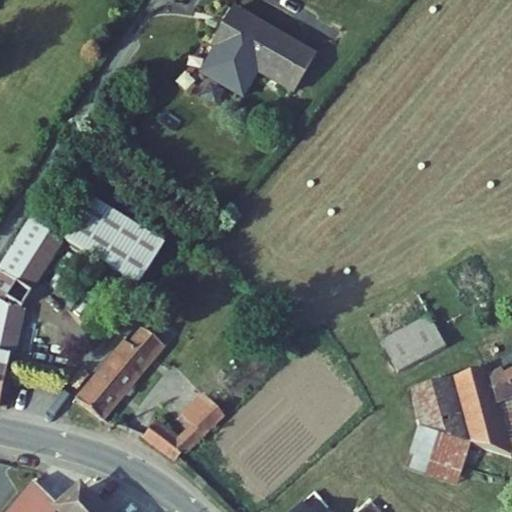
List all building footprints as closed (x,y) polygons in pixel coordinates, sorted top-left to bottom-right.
[(232,10),(210,45),(289,94),(311,59),(232,10)] [(74,148),(28,223),(69,248),(137,289),(162,248),(90,203),(110,170),(74,148)] [(69,248),(28,223),(0,267),(0,410),(27,311),(30,313),(69,248)] [(453,343),(441,308),(387,329),(399,362),(453,343)] [(124,344),(76,401),(105,423),(166,349),(145,331),(130,350),(124,344)] [(491,369),(451,376),(463,438),(509,454),(508,447),(511,448),(511,360),(499,369),(501,374),(493,380),(491,369)] [(451,376),(413,383),(420,425),(463,438),(451,376)] [(210,396),(190,417),(196,424),(209,437),(210,438),(232,417),(210,396)] [(162,419),(146,439),(179,463),(185,454),(189,459),(209,437),(196,424),(185,435),(162,419)] [(452,466),(460,441),(420,425),(410,451),(452,466)] [(62,511),(38,484),(14,511),(62,511)] [(101,511),(83,493),(63,511),(101,511)] [(334,511),(317,493),(296,511),(334,511)]
